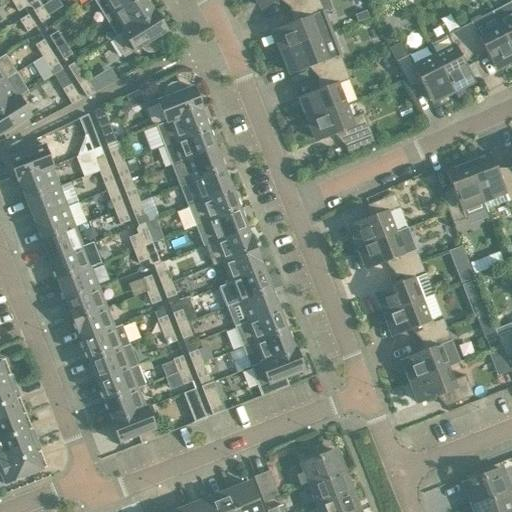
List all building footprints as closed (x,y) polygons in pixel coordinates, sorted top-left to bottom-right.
[(18,12),(26,7),(22,0),(11,0),(10,1),(18,12)] [(22,0),(26,7),(28,10),(31,9),(33,12),(42,6),(37,0),(22,0)] [(133,0),(93,0),(105,18),(133,0)] [(133,0),(105,18),(116,36),(154,13),(153,13),(145,0),(133,0)] [(258,0),(264,9),(278,0),(285,0),(291,9),(307,0),(258,0)] [(320,13),(314,0),(307,0),(291,9),(296,22),(274,30),(283,52),(331,34),(322,11),(320,13)] [(51,1),(42,6),(33,12),(40,24),(49,18),(46,13),(55,7),(51,1)] [(511,2),(511,1),(491,12),(511,52),(511,2)] [(161,37),(160,35),(166,32),(154,12),(153,13),(154,13),(116,36),(117,37),(112,39),(124,58),(134,52),(140,48),(141,50),(142,51),(144,52),(145,53),(147,53),(149,54),(152,54),(154,53),(156,52),(158,51),(160,49),(160,48),(161,46),(162,44),(162,43),(162,41),(162,39),(161,37)] [(471,25),(460,31),(472,54),(483,48),(493,69),(511,58),(511,52),(491,12),(470,23),(471,25)] [(26,32),(35,27),(28,15),(19,21),(26,32)] [(56,49),(65,43),(57,31),(48,37),(56,49)] [(428,46),(433,56),(451,91),(472,80),(461,59),(472,54),(460,31),(449,37),(448,35),(428,46)] [(313,66),(318,77),(341,68),(337,57),(340,56),(331,34),(283,52),(292,75),(313,66)] [(42,57),(51,52),(43,40),(34,46),(42,57)] [(65,43),(56,49),(63,60),(72,55),(65,43)] [(413,66),(408,58),(401,43),(389,49),(408,87),(419,81),(429,101),(451,91),(433,56),(413,66)] [(51,52),(42,57),(49,69),(58,64),(51,52)] [(0,58),(0,83),(6,80),(6,79),(16,73),(5,55),(0,58)] [(67,67),(76,83),(86,98),(95,93),(85,77),(76,62),(67,67)] [(346,81),(341,68),(318,77),(322,89),(301,97),(309,119),(346,105),(338,84),(346,81)] [(6,80),(0,83),(0,108),(17,98),(17,97),(6,80)] [(164,98),(164,99),(157,102),(165,122),(200,109),(200,110),(201,109),(193,88),(186,90),(186,89),(185,87),(183,86),(182,85),(179,83),(177,83),(176,83),(175,83),(173,83),(171,83),(169,84),(167,86),(166,86),(165,88),(164,90),(164,91),(163,93),(163,94),(163,96),(164,98)] [(62,90),(71,105),(80,100),(71,85),(62,90)] [(29,124),(26,119),(30,116),(18,97),(17,97),(17,98),(0,108),(0,135),(2,134),(5,139),(29,124)] [(372,147),(368,135),(363,124),(366,123),(363,114),(351,118),(346,105),(309,119),(318,142),(340,133),(348,156),(372,147)] [(116,142),(109,125),(102,108),(93,112),(106,146),(116,142)] [(208,129),(200,110),(200,109),(165,122),(155,126),(163,146),(208,129)] [(87,115),(78,119),(85,136),(94,132),(87,115)] [(216,149),(208,129),(163,146),(171,167),(216,149)] [(51,167),(51,168),(52,167),(44,146),(39,148),(37,142),(11,152),(13,158),(8,160),(17,181),(18,181),(17,180),(51,167)] [(124,162),(116,142),(106,146),(114,166),(124,162)] [(223,169),(216,149),(171,167),(180,186),(223,169)] [(490,154),(467,163),(486,210),(511,199),(511,177),(509,170),(498,174),(490,154)] [(99,172),(108,168),(103,155),(94,159),(99,172)] [(132,182),(124,162),(114,166),(122,186),(132,182)] [(452,223),(486,210),(467,163),(445,172),(453,192),(441,196),(452,223)] [(59,187),(51,168),(51,167),(17,180),(18,181),(25,200),(59,187)] [(116,188),(108,168),(99,172),(106,192),(116,188)] [(231,189),(223,169),(180,186),(188,207),(231,189)] [(139,202),(132,182),(122,186),(130,206),(139,202)] [(67,208),(59,187),(25,200),(33,221),(67,208)] [(124,208),(116,188),(106,192),(114,212),(124,208)] [(239,209),(231,189),(188,207),(196,226),(206,222),(239,209)] [(350,225),(359,247),(396,233),(387,212),(396,208),(391,196),(367,205),(372,216),(350,225)] [(139,202),(130,206),(135,219),(144,215),(139,202)] [(74,228),(67,208),(33,221),(41,241),(74,228)] [(124,208),(114,212),(119,225),(129,221),(124,208)] [(247,230),(239,210),(206,223),(214,243),(247,230)] [(142,247),(152,244),(144,224),(138,226),(136,231),(137,234),(142,247)] [(82,248),(74,228),(41,241),(49,261),(82,248)] [(214,243),(205,246),(213,266),(222,263),(255,250),(247,230),(214,243)] [(389,261),(394,272),(418,263),(413,251),(404,254),(396,233),(359,247),(368,269),(389,261)] [(128,238),(133,251),(142,247),(137,234),(128,238)] [(142,247),(147,260),(149,264),(151,263),(152,265),(159,262),(157,256),(152,244),(142,247)] [(138,264),(147,260),(142,247),(133,251),(138,264)] [(90,268),(82,248),(49,261),(57,281),(90,268)] [(263,270),(255,250),(222,263),(229,283),(263,270)] [(159,262),(152,265),(161,286),(171,283),(162,261),(159,262)] [(377,292),(385,314),(422,300),(414,279),(422,276),(418,263),(394,272),(398,284),(377,292)] [(98,288),(90,268),(57,281),(65,301),(98,288)] [(229,283),(230,283),(219,287),(227,307),(237,303),(271,290),(263,270),(229,283)] [(145,292),(155,289),(150,276),(140,280),(145,292)] [(171,283),(161,286),(166,299),(176,296),(171,283)] [(106,308),(98,288),(65,301),(73,321),(106,308)] [(155,289),(145,292),(150,305),(160,302),(155,289)] [(226,308),(234,327),(245,323),(278,310),(271,290),(237,303),(227,307),(226,308)] [(172,314),(177,327),(187,323),(195,319),(188,300),(169,307),(172,314)] [(415,328),(420,339),(444,330),(439,318),(430,321),(422,300),(385,314),(394,337),(415,328)] [(114,328),(106,308),(73,321),(80,341),(114,328)] [(286,330),(278,310),(245,323),(234,327),(242,348),(286,330)] [(161,333),(171,329),(166,316),(156,320),(161,333)] [(511,322),(494,330),(504,356),(511,353),(511,322)] [(192,336),(187,323),(177,327),(182,339),(192,336)] [(114,329),(114,328),(80,341),(88,361),(129,345),(122,326),(114,329)] [(171,329),(161,333),(166,346),(176,342),(171,329)] [(242,348),(250,368),(250,367),(294,350),(286,330),(242,348)] [(403,359),(411,381),(448,367),(459,363),(450,340),(448,341),(444,330),(420,339),(424,351),(403,359)] [(137,365),(129,345),(88,361),(96,381),(137,365)] [(250,367),(250,368),(262,397),(288,386),(285,378),(303,371),(295,349),(294,350),(250,367)] [(192,367),(202,363),(197,350),(187,354),(192,367)] [(177,373),(187,369),(182,356),(172,360),(177,373)] [(202,363),(192,367),(197,380),(207,376),(202,363)] [(0,392),(14,387),(10,375),(5,376),(0,364),(0,392)] [(96,381),(104,402),(138,389),(145,386),(137,365),(96,381)] [(453,380),(448,367),(411,381),(420,404),(442,395),(446,407),(470,397),(466,386),(468,385),(465,376),(453,380)] [(187,369),(177,373),(182,386),(192,382),(187,369)] [(212,382),(200,387),(212,416),(224,412),(212,382)] [(0,423),(20,415),(14,401),(19,399),(14,387),(0,392),(0,423)] [(104,402),(112,421),(112,422),(145,409),(145,408),(138,389),(104,402)] [(206,419),(194,389),(182,394),(194,423),(202,420),(206,419)] [(112,422),(112,421),(111,422),(119,443),(137,436),(141,444),(158,438),(146,408),(145,408),(145,409),(112,422)] [(0,423),(0,454),(35,440),(31,428),(26,430),(20,415),(0,423)] [(40,453),(35,440),(0,454),(0,473),(4,484),(41,470),(35,454),(40,453)] [(301,464),(309,485),(342,472),(334,451),(318,458),(316,454),(301,460),(302,464),(301,464)] [(464,483),(472,505),(508,491),(499,469),(498,470),(497,466),(480,472),(482,476),(464,483)] [(268,471),(253,477),(263,503),(278,497),(268,471)] [(349,491),(342,472),(309,485),(317,505),(350,492),(350,491),(349,491)] [(236,511),(260,511),(249,484),(229,492),(236,511)] [(511,511),(511,490),(508,492),(508,491),(472,505),(474,511),(511,511)] [(209,499),(208,500),(213,511),(236,511),(229,492),(210,500),(209,499)] [(357,511),(350,492),(317,505),(319,511),(357,511)] [(213,511),(208,500),(188,508),(189,511),(213,511)]
